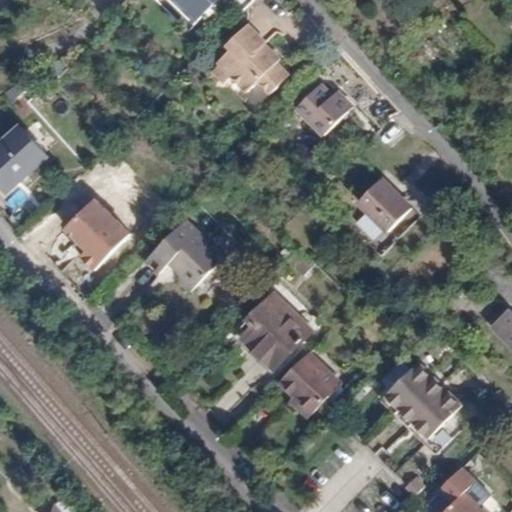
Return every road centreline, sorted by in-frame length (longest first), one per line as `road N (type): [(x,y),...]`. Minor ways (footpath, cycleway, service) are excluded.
road 1 (residential): [(0,218),(58,295),(283,511)]
road 2 (residential): [(331,0),(394,58),(511,194)]
